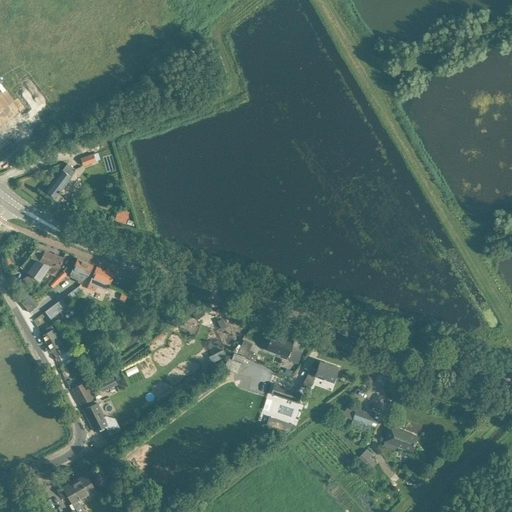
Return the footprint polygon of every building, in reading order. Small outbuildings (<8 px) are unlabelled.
[(84,166),(96,162),(92,153),(81,158),(84,166)] [(67,163),(52,183),(46,191),(55,198),(61,190),(76,170),(67,163)] [(122,209),(134,211),(136,200),(123,199),(122,209)] [(128,213),(119,209),(115,220),(125,223),(128,213)] [(59,269),(60,267),(63,258),(35,247),(20,267),(39,280),(45,272),(55,276),(59,269)] [(5,259),(8,268),(14,266),(11,258),(5,259)] [(89,276),(93,266),(77,259),(69,276),(79,280),(78,282),(80,283),(81,281),(88,276),(89,276)] [(96,267),(92,276),(87,288),(95,292),(97,286),(107,291),(110,283),(114,274),(96,267)] [(78,287),(69,293),(73,298),(81,292),(78,287)] [(37,306),(30,297),(22,303),(29,313),(37,306)] [(69,306),(68,306),(62,299),(45,312),(50,319),(60,312),(63,317),(65,316),(67,318),(74,313),(69,306)] [(51,350),(58,362),(61,360),(59,356),(69,350),(65,343),(53,324),(52,325),(44,330),(46,333),(42,335),(51,350)] [(250,330),(244,334),(249,340),(254,335),(250,330)] [(287,360),(298,363),(301,352),(290,348),(293,341),(272,334),(267,351),(287,358),(287,360)] [(248,352),(240,348),(238,354),(251,360),(254,354),(248,352)] [(242,364),(245,358),(233,354),(231,359),(240,362),(242,364)] [(333,382),(335,377),(338,367),(320,361),(317,370),(310,367),(306,377),(301,386),(306,388),(314,380),(315,376),(333,382)] [(98,385),(102,392),(117,385),(113,377),(98,385)] [(72,389),(80,405),(93,398),(85,382),(72,389)] [(274,384),(271,395),(297,404),(301,393),(274,384)] [(94,431),(103,427),(105,426),(110,435),(121,430),(115,419),(106,416),(104,417),(97,404),(84,410),(94,431)] [(343,417),(375,428),(379,419),(376,416),(357,409),(348,406),(343,417)] [(270,417),(267,424),(290,432),(292,424),(270,417)] [(391,426),(385,441),(414,452),(419,437),(391,426)] [(359,456),(371,469),(376,463),(370,457),(372,456),(366,449),(359,456)] [(95,490),(91,483),(86,474),(63,488),(75,509),(70,511),(84,511),(78,500),(95,490)]
